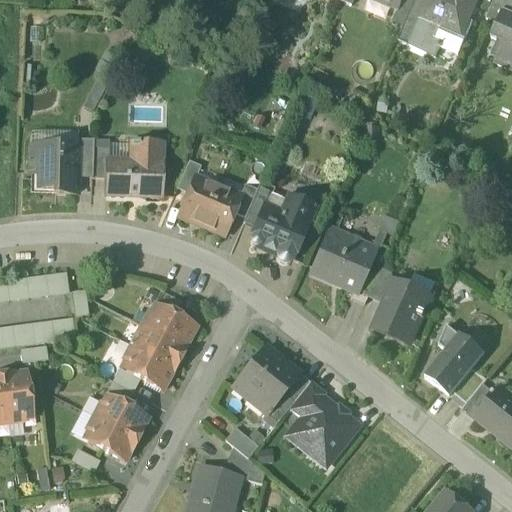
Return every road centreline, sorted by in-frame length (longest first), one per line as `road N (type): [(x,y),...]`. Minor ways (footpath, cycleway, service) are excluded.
road 1 (residential): [(250,289),(511,503)]
road 2 (residential): [(0,239),(56,232),(134,240),(196,257),(250,289)]
road 3 (residential): [(250,289),(133,511)]
